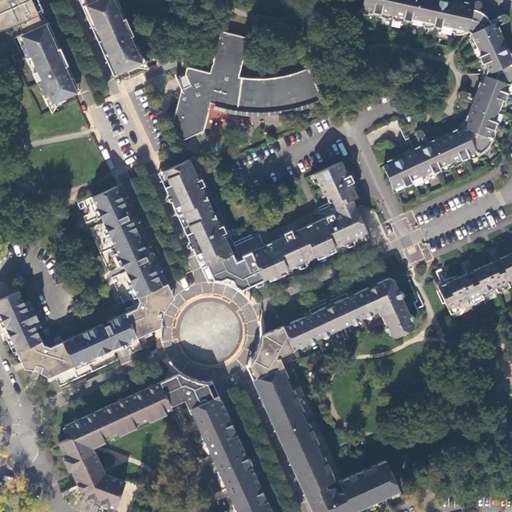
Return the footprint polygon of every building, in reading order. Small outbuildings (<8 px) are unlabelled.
[(17,37),(43,25),(32,0),(0,0),(0,44),(13,39),(17,37)] [(32,0),(43,25),(49,23),(38,0),(32,0)] [(143,63),(142,61),(118,9),(120,8),(116,0),(99,0),(88,5),(118,72),(119,74),(143,63)] [(464,131),(384,168),(395,194),(480,156),(479,153),(485,150),(488,147),(490,141),(492,142),(511,87),(511,84),(511,80),(511,69),(509,64),(511,63),(492,21),(490,22),(487,15),(481,13),(473,11),(473,9),(478,10),(480,7),(481,5),(480,4),(479,3),(474,2),(472,6),(472,9),(433,0),(364,0),(362,12),(466,36),(469,33),(472,35),(468,39),(485,76),(487,76),(487,79),(485,79),(466,129),(467,130),(465,132),(464,131)] [(118,72),(88,5),(83,7),(113,74),(118,72)] [(504,17),(503,17),(498,19),(501,26),(505,24),(507,23),(507,22),(507,20),(507,18),(506,17),(504,17)] [(75,94),(80,92),(49,23),(43,25),(75,94)] [(78,101),(75,94),(43,25),(17,37),(24,52),(20,53),(12,57),(40,118),(52,112),(54,116),(67,110),(66,106),(78,101)] [(250,39),(222,32),(214,62),(218,63),(217,67),(213,66),(211,73),(189,67),(186,76),(191,85),(182,89),(173,123),(181,140),(194,135),(204,131),(210,110),(212,103),(242,110),(269,111),(289,108),(300,105),(313,101),(322,98),(309,70),(294,74),(274,78),(264,79),(254,79),(240,77),(250,39)] [(17,37),(13,39),(20,53),(24,52),(17,37)] [(178,79),(182,89),(191,85),(186,76),(178,79)] [(465,102),(466,98),(468,95),(462,93),(460,94),(459,96),(459,98),(459,99),(460,100),(465,102)] [(313,108),(324,103),(322,98),(313,101),(300,105),(289,108),(269,111),(242,110),(212,103),(210,110),(224,112),(241,115),(268,117),(300,112),(313,108)] [(416,135),(415,137),(418,142),(426,138),(423,133),(420,132),(419,132),(417,133),(416,135)] [(190,160),(164,171),(207,265),(213,276),(223,278),(227,278),(233,281),(244,288),(277,273),(264,245),(243,255),(244,257),(236,261),(224,234),(226,233),(223,225),(220,227),(202,188),(205,187),(201,179),(199,180),(190,160)] [(335,207),(352,200),(357,198),(341,162),(313,174),(324,197),(329,194),(334,207),(335,207)] [(207,265),(164,171),(159,173),(202,268),(207,265)] [(103,222),(122,265),(125,264),(128,270),(125,271),(137,297),(139,303),(134,305),(136,308),(113,319),(114,321),(107,324),(103,325),(103,323),(55,344),(54,348),(46,346),(43,344),(36,329),(33,322),(38,320),(33,308),(28,311),(24,303),(19,291),(0,299),(0,316),(5,327),(8,326),(11,332),(8,334),(22,363),(24,363),(36,366),(37,364),(43,366),(42,368),(46,370),(54,375),(118,346),(117,343),(123,340),(124,343),(154,330),(157,315),(154,314),(157,308),(159,309),(162,304),(166,298),(162,286),(155,273),(149,259),(146,259),(142,250),(145,249),(144,248),(133,223),(131,218),(128,219),(126,215),(129,214),(125,205),(123,206),(120,201),(123,200),(122,199),(116,186),(103,192),(92,197),(100,216),(103,215),(106,220),(103,222)] [(133,223),(139,221),(128,196),(122,199),(123,200),(120,201),(123,206),(125,205),(129,214),(126,215),(128,219),(131,218),(133,223)] [(337,212),(354,204),(352,200),(335,207),(337,212)] [(337,212),(264,245),(277,273),(367,232),(354,204),(337,212)] [(155,273),(162,271),(150,245),(144,248),(145,249),(142,250),(146,259),(149,259),(155,273)] [(448,284),(438,289),(438,290),(449,313),(511,282),(511,253),(511,252),(448,283),(448,284)] [(411,319),(394,281),(394,280),(388,278),(360,291),(361,292),(354,295),(353,292),(347,295),(348,297),(341,300),(317,311),(311,314),(310,312),(304,314),(305,317),(298,320),(283,326),(294,350),(378,312),(380,317),(381,316),(385,324),(390,335),(396,337),(411,330),(414,324),(411,319)] [(241,289),(244,288),(233,281),(236,286),(241,289)] [(157,315),(154,330),(159,328),(160,327),(160,323),(161,319),(163,314),(164,309),(167,305),(174,297),(167,283),(162,286),(166,298),(162,304),(159,309),(157,308),(154,314),(157,315)] [(28,311),(33,308),(30,301),(24,303),(28,311)] [(33,322),(36,329),(41,326),(38,320),(33,322)] [(294,350),(283,326),(261,336),(261,341),(260,346),(258,351),(256,357),(253,361),(250,364),(256,378),(283,366),(279,358),(276,359),(276,358),(278,354),(280,352),(281,355),(294,350)] [(48,378),(54,375),(46,370),(42,368),(43,366),(37,364),(36,366),(24,363),(22,363),(25,369),(32,370),(39,372),(42,374),(45,375),(48,378)] [(283,366),(256,378),(291,454),(320,446),(283,366)] [(271,511),(251,465),(234,428),(213,381),(205,380),(202,380),(195,378),(190,377),(184,373),(181,372),(175,374),(177,376),(182,379),(187,382),(193,384),(199,386),(205,387),(210,387),(228,430),(244,466),(265,511),(271,511)] [(177,376),(175,374),(160,382),(170,405),(178,402),(177,400),(185,397),(187,402),(205,441),(204,442),(232,501),(236,511),(265,511),(244,466),(228,430),(210,387),(205,387),(199,386),(193,384),(187,382),(182,379),(177,376)] [(91,445),(171,408),(170,405),(160,382),(148,387),(148,386),(147,387),(147,388),(141,391),(140,390),(139,390),(140,391),(118,401),(117,400),(116,401),(117,402),(111,404),(110,403),(109,404),(109,405),(64,425),(69,437),(58,443),(82,497),(114,509),(124,481),(104,473),(91,445)] [(291,454),(316,511),(321,510),(324,511),(351,511),(385,497),(399,491),(384,460),(338,481),(335,480),(320,446),(291,454)] [(126,482),(123,492),(132,495),(135,485),(126,482)]
